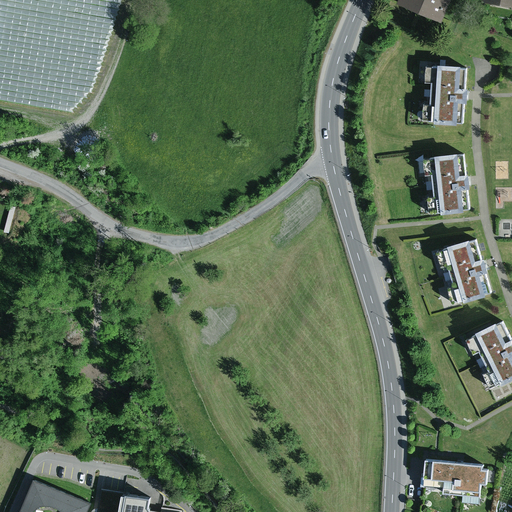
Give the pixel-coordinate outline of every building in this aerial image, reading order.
[(393,0),(437,19),(445,0),(393,0)] [(467,67),(428,65),(427,80),(434,80),(432,104),(425,104),(424,120),(463,122),(464,101),(467,101),(467,94),(468,86),(466,86),(467,67)] [(464,153),(425,158),(427,173),(433,172),(436,196),(429,197),(431,213),(470,208),(467,187),(470,187),(469,180),(468,172),(466,172),(464,153)] [(476,239),(438,251),(443,265),(449,263),(456,286),(449,288),(454,304),(491,292),(485,272),(488,271),(486,265),(483,257),(481,258),(476,239)] [(502,320),(467,337),(474,350),(480,347),(490,369),(483,372),(490,387),(511,376),(511,336),(511,337),(502,320)] [(461,462),(426,459),(424,478),(444,480),(443,493),(479,496),(480,482),(486,482),(487,469),(482,468),(482,463),(461,462)] [(20,511),(85,511),(90,502),(34,479),(20,511)] [(123,494),(101,490),(98,507),(97,511),(162,511),(155,511),(144,511),(147,495),(123,491),(123,494)]
